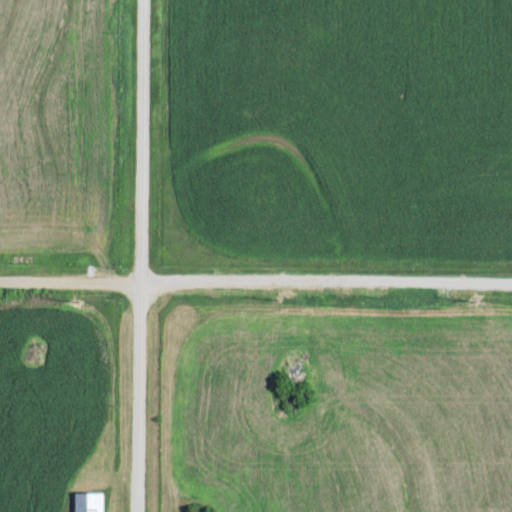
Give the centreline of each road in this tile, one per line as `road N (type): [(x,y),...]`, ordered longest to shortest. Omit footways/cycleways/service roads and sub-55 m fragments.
road 1 (residential): [(511,280),(0,276)]
road 2 (residential): [(137,511),(140,0)]
